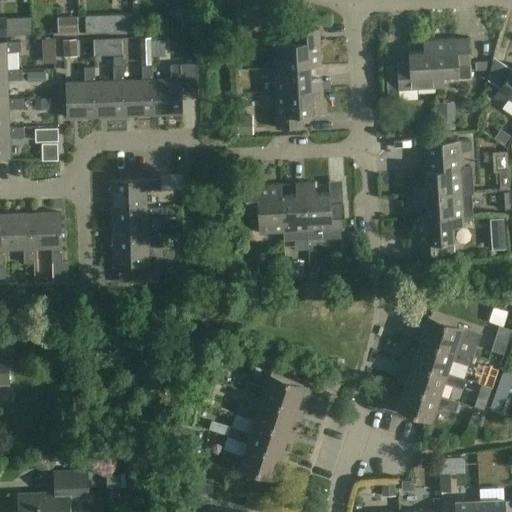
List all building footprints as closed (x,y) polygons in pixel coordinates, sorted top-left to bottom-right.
[(82,16),(82,34),(101,33),(100,16),(82,16)] [(78,33),(78,18),(58,19),(58,34),(78,33)] [(9,20),(0,19),(0,36),(10,36),(9,20)] [(275,68),(322,66),(320,29),(296,30),(296,42),(286,43),(287,58),(274,58),(275,68)] [(80,38),(63,39),(64,58),(80,58),(80,38)] [(434,39),(438,88),(447,87),(447,77),(462,76),(462,80),(473,79),(471,38),(434,39)] [(402,89),(438,88),(434,39),(425,40),(426,52),(411,53),(412,63),(400,64),(400,66),(389,67),(391,101),(402,100),(402,89)] [(0,70),(8,71),(8,70),(7,53),(23,53),(22,41),(0,41),(0,70)] [(511,115),(511,71),(494,60),(488,82),(501,91),(495,99),(505,106),(503,109),(511,115)] [(153,80),(155,115),(184,114),(183,92),(199,91),(199,64),(172,64),(172,79),(154,80),(153,80)] [(125,116),(155,115),(153,80),(154,80),(154,65),(144,65),(144,80),(126,81),(124,81),(125,116)] [(124,81),(126,81),(125,66),(114,66),(114,81),(97,81),(95,82),(96,117),(125,116),(124,81)] [(275,68),(276,92),(324,89),(324,80),(313,80),(312,67),(322,66),(275,68)] [(95,82),(97,81),(96,67),(86,67),(86,82),(66,82),(67,117),(96,117),(95,82)] [(8,71),(0,70),(0,100),(9,100),(9,99),(8,81),(24,80),(24,70),(8,70),(8,71)] [(325,99),(324,89),(276,92),(278,129),(304,128),(304,115),(315,115),(314,100),(325,99)] [(9,100),(0,100),(0,129),(10,129),(10,128),(10,110),(25,109),(24,99),(9,99),(9,100)] [(25,128),(10,128),(10,129),(0,129),(0,158),(12,158),(11,139),(26,138),(25,128)] [(36,129),(37,141),(60,141),(59,129),(36,129)] [(416,186),(416,196),(472,193),(474,192),(472,167),(464,168),(462,140),(427,142),(429,170),(427,170),(428,185),(416,186)] [(59,144),(43,144),(43,162),(59,162),(59,144)] [(112,181),(113,210),(149,209),(149,208),(149,191),(183,189),(182,177),(162,178),(162,180),(148,180),(112,181)] [(286,240),(309,239),(307,183),(307,194),(298,194),(297,184),(283,184),(286,240)] [(307,183),(309,239),(341,238),(341,230),(345,230),(344,204),(333,205),(332,193),(318,194),(317,183),(307,183)] [(285,240),(286,240),(283,184),(247,186),(248,212),(260,212),(261,233),(285,232),(285,240)] [(416,196),(417,205),(429,204),(430,219),(466,217),(474,217),(472,193),(416,196)] [(149,209),(113,210),(114,239),(150,238),(150,237),(150,218),(170,217),(170,207),(149,208),(149,209)] [(63,212),(34,213),(35,247),(36,247),(54,247),(54,262),(64,262),(63,212)] [(35,247),(34,213),(5,214),(6,249),(7,249),(26,248),(26,263),(37,263),(36,247),(35,247)] [(466,217),(430,219),(417,219),(419,257),(446,255),(445,244),(456,243),(455,227),(466,226),(466,217)] [(150,238),(114,239),(115,268),(151,266),(151,248),(164,247),(164,236),(150,237),(150,238)] [(413,337),(421,340),(455,351),(459,340),(478,346),(481,336),(479,335),(482,329),(467,324),(465,330),(463,330),(463,328),(428,316),(424,331),(416,328),(413,337)] [(39,359),(38,339),(23,340),(23,360),(39,359)] [(455,352),(455,351),(421,340),(416,354),(409,351),(406,361),(413,363),(448,374),(452,362),(470,368),(474,358),(455,352)] [(0,384),(9,384),(8,355),(0,355),(0,384)] [(406,386),(405,386),(440,397),(444,385),(463,391),(463,390),(475,394),(477,387),(465,383),(466,381),(448,375),(448,374),(413,363),(409,377),(402,374),(399,383),(406,386)] [(262,397),(303,411),(303,410),(297,408),(301,395),(307,397),(310,388),(270,374),(266,387),(247,381),(244,391),(262,397)] [(459,404),(440,397),(405,386),(401,399),(395,397),(391,407),(398,409),(398,410),(433,421),(437,407),(455,413),(459,404)] [(255,420),(296,434),(296,433),(290,431),(294,418),(300,420),(303,411),(262,397),(258,411),(239,404),(236,414),(255,420)] [(293,442),(296,434),(255,420),(250,433),(231,427),(228,437),(247,444),(247,443),(288,457),(289,456),(282,453),(286,440),(293,442)] [(217,422),(214,432),(228,437),(231,427),(217,422)] [(247,443),(247,444),(242,456),(223,450),(220,459),(240,466),(239,467),(273,478),(278,463),(285,465),(288,457),(247,443)] [(89,497),(87,471),(55,473),(56,494),(21,495),(21,511),(69,511),(68,498),(89,497)] [(511,511),(511,499),(481,501),(481,511),(511,511)] [(481,511),(481,501),(445,503),(445,511),(481,511)]
